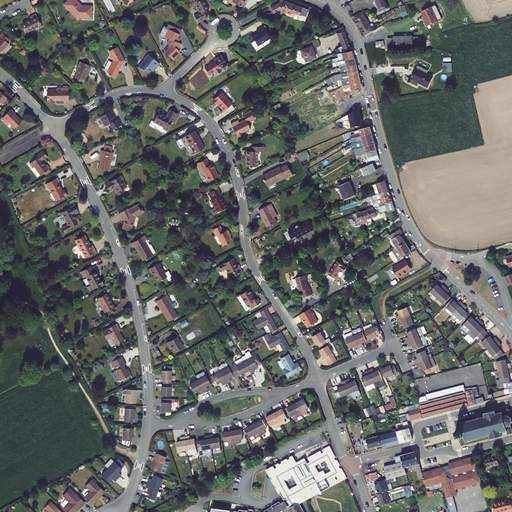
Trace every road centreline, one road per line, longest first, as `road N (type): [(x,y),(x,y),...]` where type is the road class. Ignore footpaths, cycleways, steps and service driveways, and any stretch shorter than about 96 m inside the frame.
road 1 (residential): [(163,93),(198,110),(222,142),(238,182),(246,250),(317,379)]
road 2 (residential): [(146,426),(146,368),(126,273),(53,127)]
road 3 (tertiary): [(356,41),(404,214),(434,258)]
